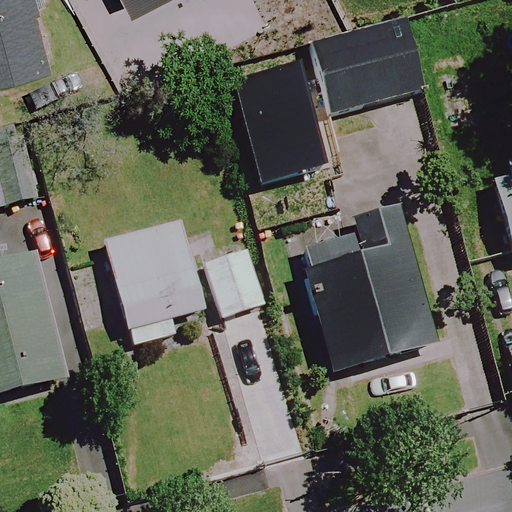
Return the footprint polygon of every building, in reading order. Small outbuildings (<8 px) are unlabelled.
[(0,0),(0,83),(52,70),(33,0),(0,0)] [(303,51),(322,123),(418,98),(399,26),(303,51)] [(0,147),(0,213),(34,206),(20,143),(0,147)] [(487,189),(511,289),(511,167),(502,170),(505,185),(487,189)] [(344,225),(349,241),(291,256),(326,383),(429,355),(390,213),(344,225)] [(163,328),(199,319),(175,230),(98,251),(126,355),(167,344),(163,328)] [(260,314),(243,257),(198,271),(215,328),(260,314)] [(0,402),(57,388),(26,265),(0,272),(0,402)]
